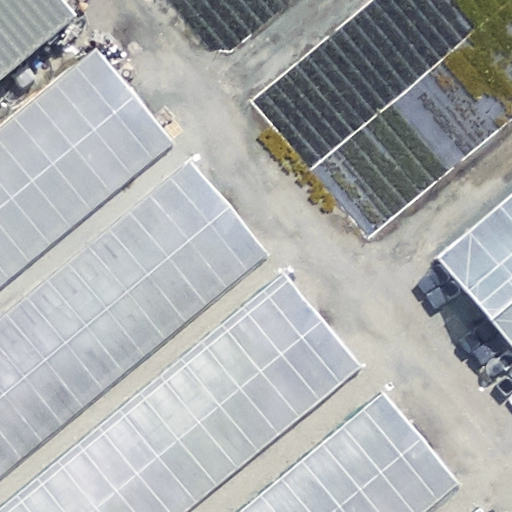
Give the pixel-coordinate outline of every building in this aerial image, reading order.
[(0,0),(0,77),(68,19),(51,0),(0,0)] [(0,128),(0,283),(177,137),(100,45),(0,128)] [(0,322),(0,477),(272,252),(196,160),(0,322)] [(511,351),(511,194),(434,260),(511,351)] [(0,508),(0,511),(183,511),(359,367),(282,275),(0,508)] [(237,511),(425,511),(462,482),(385,390),(237,511)]
